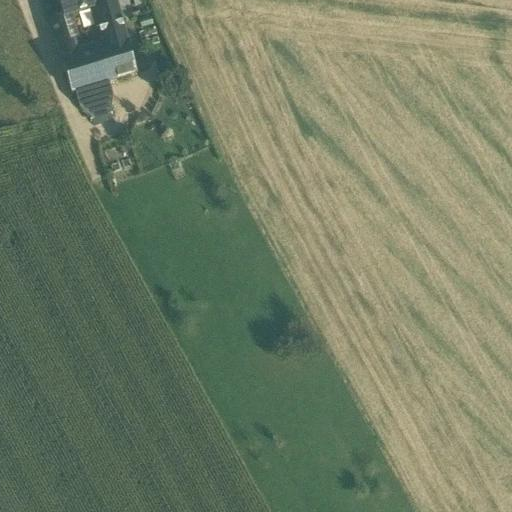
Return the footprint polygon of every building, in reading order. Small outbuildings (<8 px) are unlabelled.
[(56,0),(62,19),(63,21),(93,12),(102,9),(102,6),(99,0),(56,0)] [(93,12),(106,52),(116,83),(134,78),(113,3),(102,6),(102,9),(93,12)] [(47,23),(53,42),(68,37),(63,21),(62,19),(47,23)] [(53,42),(59,65),(76,60),(68,37),(53,42)] [(106,52),(76,60),(59,65),(68,97),(73,95),(107,86),(116,83),(106,52)] [(78,112),(90,124),(105,119),(107,113),(111,101),(107,86),(73,95),(78,112)]
